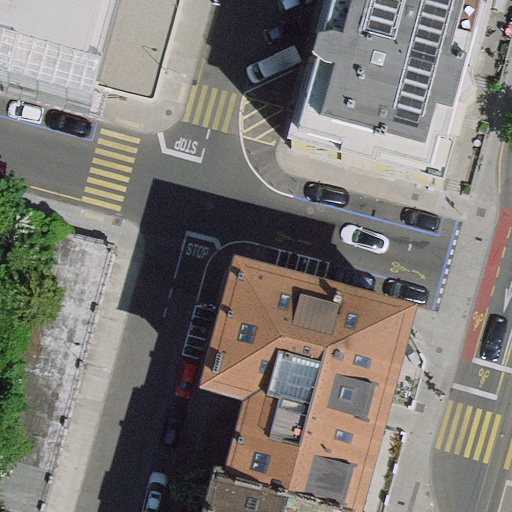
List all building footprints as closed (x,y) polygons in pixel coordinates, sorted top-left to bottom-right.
[(0,0),(0,69),(29,77),(30,73),(98,90),(122,0),(0,0)] [(156,104),(184,0),(122,0),(98,90),(156,104)] [(491,14),(437,0),(336,0),(294,151),(444,191),(491,14)] [(437,0),(491,14),(495,0),(437,0)] [(0,511),(46,511),(116,248),(60,233),(0,454),(0,511)] [(255,404),(230,491),(307,511),(357,511),(407,325),(244,281),(213,392),(255,404)] [(307,511),(230,491),(220,489),(213,511),(307,511)]
